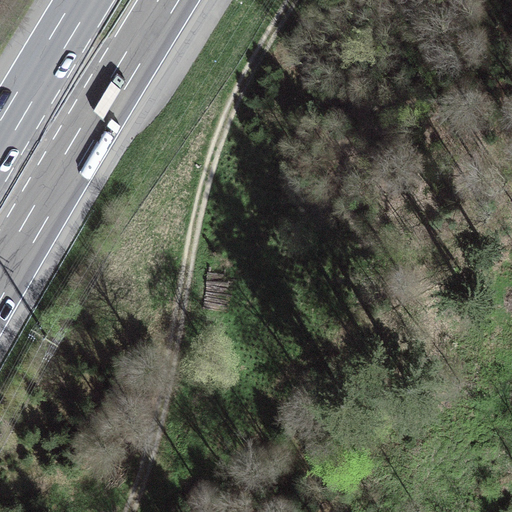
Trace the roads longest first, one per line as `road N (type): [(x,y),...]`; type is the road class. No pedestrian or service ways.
road 1 (track): [(293,0),(251,66),(212,153),(131,511)]
road 2 (motorway): [(0,283),(169,0)]
road 3 (motorway): [(84,0),(0,140)]
